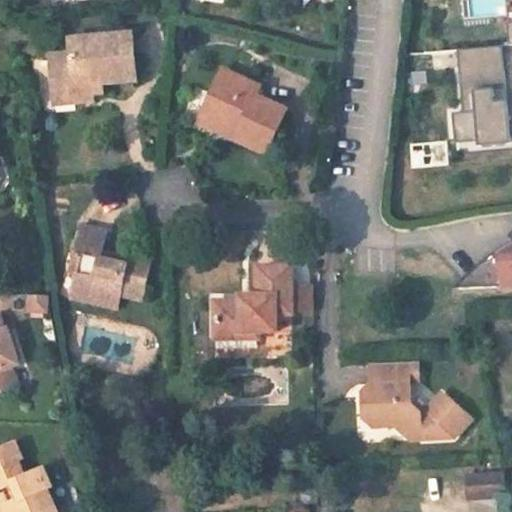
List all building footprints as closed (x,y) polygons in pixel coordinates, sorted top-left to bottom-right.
[(131,91),(126,45),(64,50),(66,65),(46,67),(49,102),(68,100),(70,114),(88,112),(86,96),(131,91)] [(503,95),(501,50),(455,53),(459,114),(471,113),(473,144),(511,141),(511,105),(491,107),(490,95),(503,95)] [(278,108),(249,93),(253,84),(216,65),(193,107),(231,127),(227,136),(255,151),(278,108)] [(70,114),(68,100),(49,102),(50,115),(70,114)] [(231,127),(193,107),(188,116),(227,136),(231,127)] [(134,297),(142,261),(107,251),(105,260),(85,255),(87,245),(89,232),(67,225),(60,253),(69,256),(61,291),(107,303),(111,292),(134,297)] [(511,286),(511,232),(509,236),(511,240),(458,289),(511,286)] [(107,251),(87,245),(85,255),(105,260),(107,251)] [(284,315),(283,263),(250,264),(249,296),(233,297),(233,302),(207,302),(208,340),(253,338),(252,334),(271,333),(270,316),(284,315)] [(28,298),(29,317),(52,315),(51,296),(28,298)] [(0,400),(14,397),(9,376),(19,374),(9,339),(4,339),(0,326),(0,400)] [(458,454),(476,435),(449,408),(433,424),(425,425),(414,415),(414,393),(424,393),(423,371),(401,372),(406,447),(422,447),(427,454),(458,454)] [(406,447),(401,372),(372,372),(373,392),(362,402),(364,432),(367,436),(371,439),(375,441),(393,440),(399,447),(406,447)] [(427,454),(422,447),(406,447),(407,455),(427,454)] [(28,487),(20,473),(25,470),(15,455),(0,463),(0,503),(5,501),(14,496),(23,511),(56,511),(49,500),(55,496),(45,479),(28,487)] [(504,497),(502,473),(467,476),(470,500),(504,497)] [(23,511),(14,496),(5,501),(12,511),(23,511)]
